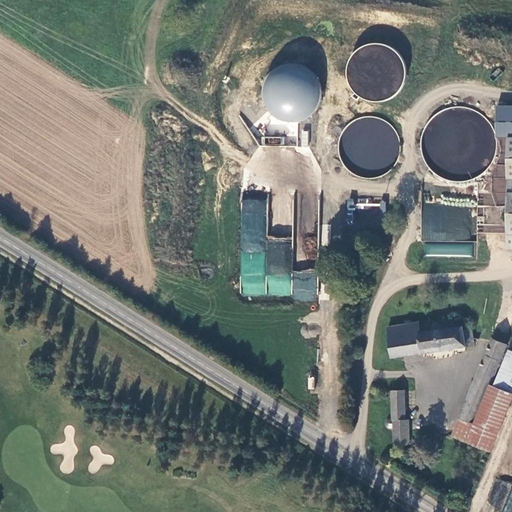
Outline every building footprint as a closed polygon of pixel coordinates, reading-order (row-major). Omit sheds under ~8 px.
[(509,138),(511,137),(511,107),(499,108),(499,138),(509,138)] [(268,200),(241,199),(240,251),(266,252),(268,200)] [(291,274),(293,238),(268,236),(267,253),(266,253),(265,265),(266,265),(266,276),(249,275),(249,281),(243,281),(242,288),(268,290),(277,290),(277,282),(283,282),(284,274),(291,274)] [(472,255),(472,245),(424,244),(424,254),(472,255)] [(293,270),(291,300),(316,301),(318,271),(293,270)] [(455,321),(443,322),(443,330),(455,328),(455,321)] [(443,330),(443,322),(420,325),(419,322),(388,327),(392,358),(472,344),(469,327),(455,328),(443,330)] [(494,339),(461,420),(475,425),(491,386),(509,345),(494,339)] [(455,435),(492,451),(511,403),(511,349),(496,388),(491,386),(475,425),(461,420),(455,435)] [(393,391),(394,422),(406,422),(405,391),(393,391)] [(406,422),(394,422),(395,447),(409,447),(408,422),(406,422)]
